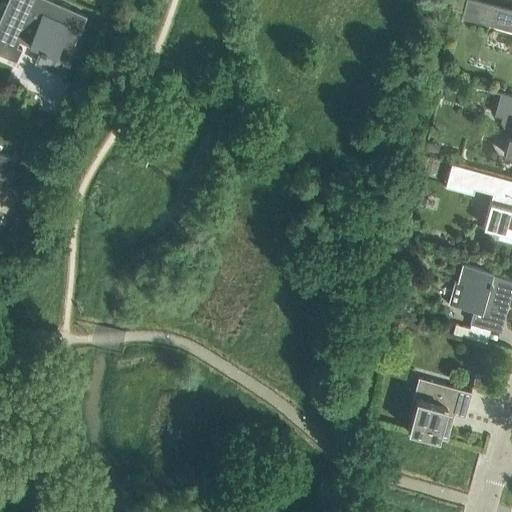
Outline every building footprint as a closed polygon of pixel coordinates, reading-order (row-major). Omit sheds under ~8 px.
[(8,1),(0,17),(0,53),(17,61),(23,48),(15,44),(17,38),(28,43),(56,55),(67,60),(72,48),(80,30),(87,15),(52,0),(14,0),(13,3),(8,1)] [(511,9),(479,0),(465,0),(461,16),(465,17),(466,14),(511,26),(511,9)] [(511,94),(500,91),(500,92),(494,114),(511,118),(511,135),(508,134),(503,152),(511,154),(511,94)] [(49,103),(43,116),(52,121),(59,107),(49,103)] [(425,140),(423,149),(438,153),(440,144),(425,140)] [(0,195),(11,171),(12,171),(14,168),(12,167),(16,159),(0,151),(0,195)] [(511,179),(451,162),(445,185),(473,193),(474,187),(492,193),(483,226),(500,230),(499,237),(511,240),(511,179)] [(473,309),(470,322),(491,328),(501,330),(511,289),(511,279),(492,274),(493,271),(462,263),(457,283),(462,284),(456,303),(456,305),(473,309)] [(471,327),(469,327),(455,323),(452,332),(468,337),(471,327)] [(501,379),(476,372),(473,383),(497,390),(501,379)] [(430,434),(447,439),(454,413),(465,416),(472,391),(431,380),(425,399),(416,396),(407,428),(415,430),(414,434),(429,438),(430,434)]
